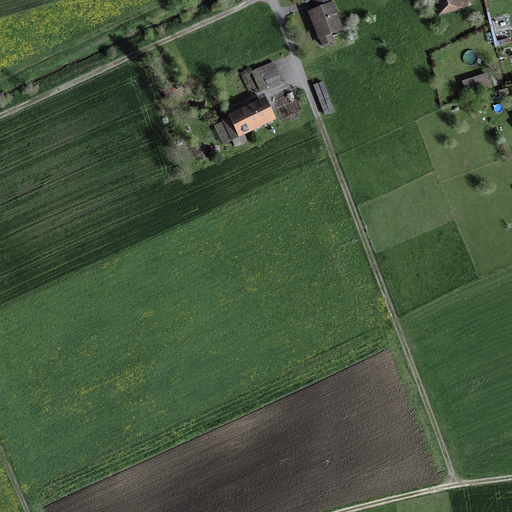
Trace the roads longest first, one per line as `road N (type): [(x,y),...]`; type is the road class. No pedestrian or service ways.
road 1 (track): [(273,0),(455,483)]
road 2 (track): [(250,0),(0,117)]
road 3 (track): [(0,77),(167,0)]
